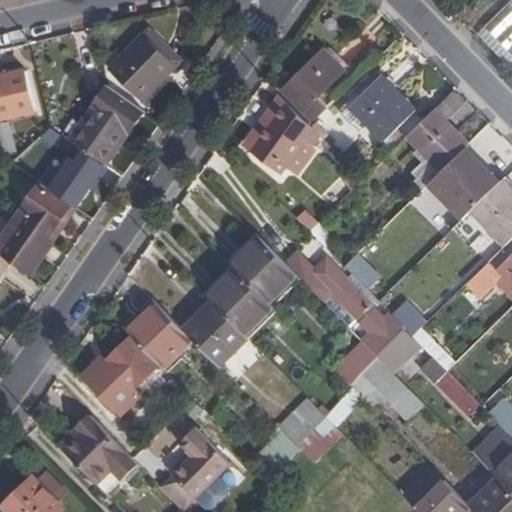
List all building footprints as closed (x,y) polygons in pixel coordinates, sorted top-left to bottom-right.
[(511,3),(486,30),(511,56),(511,3)] [(143,35),(108,72),(145,106),(187,61),(150,27),(143,35)] [(511,56),(486,30),(479,38),(511,70),(511,56)] [(327,51),(282,97),(310,126),(313,128),(330,111),(320,101),(348,73),(327,51)] [(340,97),(350,107),(381,77),(371,67),(340,97)] [(29,74),(0,80),(0,120),(38,112),(29,74)] [(413,111),(381,77),(350,107),(360,117),(383,140),(413,111)] [(133,138),(149,116),(108,87),(69,142),(99,163),(122,130),(133,138)] [(307,150),(321,137),(313,128),(310,126),(282,97),(268,110),(274,117),(245,145),(273,173),(278,168),(302,145),(307,150)] [(352,125),(360,117),(350,107),(342,114),(352,125)] [(239,139),(245,145),(274,117),(268,110),(239,139)] [(413,111),(383,140),(394,152),(408,138),(424,122),(413,111)] [(434,128),(426,120),(424,122),(408,138),(429,160),(415,174),(418,178),(415,181),(423,191),(429,185),(465,150),(469,146),(442,121),(434,128)] [(133,138),(122,130),(99,163),(109,170),(133,138)] [(283,173),(307,150),(302,145),(278,168),(283,173)] [(429,185),(465,220),(500,185),(465,150),(429,185)] [(490,229),(507,247),(511,242),(511,189),(504,182),(500,185),(465,220),(455,229),(471,246),(490,229)] [(41,185),(36,192),(25,207),(13,223),(9,229),(0,239),(0,252),(5,256),(8,258),(11,269),(35,282),(45,264),(57,248),(53,245),(79,214),(59,198),(41,185)] [(335,243),(318,227),(311,234),(328,251),(335,243)] [(276,310),(305,282),(258,235),(229,264),(233,268),(276,310)] [(0,282),(0,283),(11,269),(8,258),(5,256),(0,252),(0,282)] [(381,361),(407,332),(388,312),(383,317),(323,257),(312,267),(300,256),(290,267),(305,282),(327,306),(334,300),(356,322),(369,335),(363,343),(381,361)] [(499,283),(511,297),(511,258),(496,273),(489,265),(467,287),(480,301),(499,283)] [(252,343),(278,315),(276,310),(233,268),(205,297),(213,305),(252,343)] [(334,300),(327,306),(350,329),(356,322),(334,300)] [(167,374),(196,346),(184,333),(157,305),(127,332),(167,374)] [(221,369),(252,343),(213,305),(184,333),(196,346),(221,369)] [(406,333),(381,361),(396,376),(424,349),(406,333)] [(165,372),(133,340),(110,361),(103,359),(81,380),(123,423),(147,400),(142,394),(165,372)] [(363,343),(336,371),(353,388),(363,379),(381,361),(363,343)] [(410,425),(427,407),(396,376),(381,361),(363,379),(384,400),(410,425)] [(374,409),(384,400),(363,379),(353,388),(374,409)] [(311,400),(283,431),(302,450),(328,418),(311,400)] [(511,406),(506,401),(490,415),(507,431),(511,436),(511,406)] [(109,466),(125,451),(79,403),(64,416),(70,421),(51,437),(83,470),(99,455),(109,466)] [(234,465),(200,428),(183,442),(196,455),(176,475),(199,498),(234,465)] [(283,431),(255,463),(274,482),(302,450),(283,431)] [(511,436),(507,431),(478,458),(494,474),(511,457),(511,436)] [(511,457),(494,474),(499,479),(511,492),(511,457)] [(419,511),(466,511),(471,507),(445,481),(443,484),(432,473),(409,494),(420,506),(417,509),(419,511)] [(48,474),(38,483),(59,504),(68,495),(48,474)] [(176,475),(176,474),(162,488),(185,511),(199,498),(176,475)] [(35,479),(4,509),(6,511),(63,511),(65,510),(59,504),(38,483),(35,479)] [(475,511),(511,511),(511,492),(499,479),(471,507),(475,511)]
